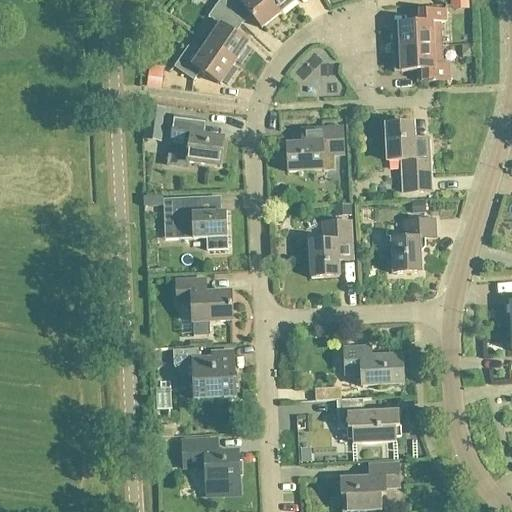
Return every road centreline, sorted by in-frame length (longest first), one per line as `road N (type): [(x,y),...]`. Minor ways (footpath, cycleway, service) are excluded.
road 1 (tertiary): [(134,511),(109,0)]
road 2 (residential): [(264,320),(259,108),(280,60),(300,38),(331,27),(355,34),(370,77)]
road 3 (tertiary): [(502,511),(464,445),(452,388),(451,315)]
road 4 (tertiary): [(451,315),(511,118)]
road 5 (residential): [(273,511),(264,320)]
road 6 (residential): [(264,320),(451,315)]
